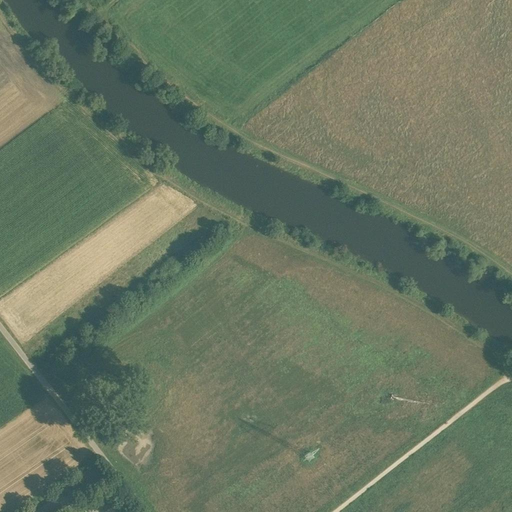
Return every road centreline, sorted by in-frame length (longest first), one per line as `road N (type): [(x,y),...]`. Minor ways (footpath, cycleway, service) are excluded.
road 1 (track): [(329,511),(366,401),(388,375),(449,363),(511,374)]
road 2 (track): [(0,327),(143,511)]
